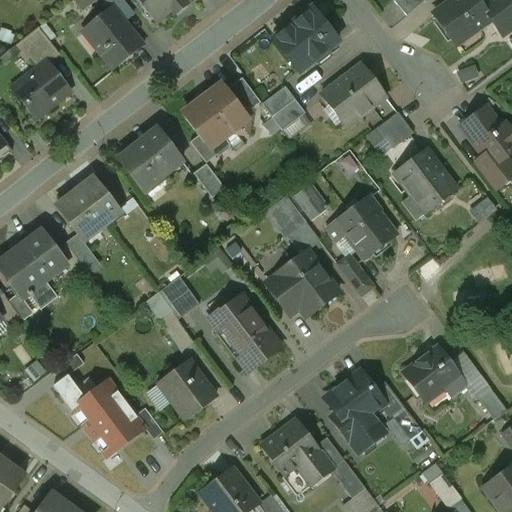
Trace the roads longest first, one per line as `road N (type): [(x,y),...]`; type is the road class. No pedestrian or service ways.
road 1 (residential): [(259,0),(0,205)]
road 2 (residential): [(144,511),(189,456),(396,306)]
road 3 (residential): [(135,511),(0,414)]
